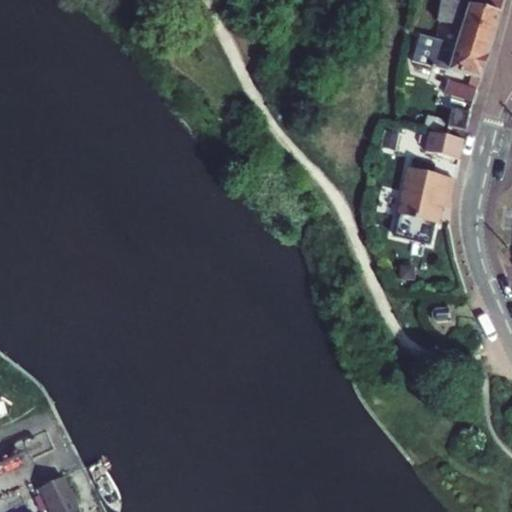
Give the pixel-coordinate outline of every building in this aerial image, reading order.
[(465,29),(461,41),(489,50),(503,0),(442,0),(439,22),(465,29)] [(489,50),(461,41),(459,47),(420,37),(412,62),(432,68),(432,69),(435,70),(435,69),(453,74),(453,72),(480,80),(489,50)] [(445,94),(473,103),(477,90),(449,81),(445,94)] [(470,113),(451,109),(447,127),(465,131),(470,113)] [(426,153),(459,161),(463,140),(430,133),(426,153)] [(407,171),(398,217),(438,225),(444,195),(450,196),(454,179),(407,171)] [(432,314),(433,320),(437,323),(449,322),(450,322),(451,322),(450,320),(450,319),(449,319),(449,311),(449,310),(450,310),(449,309),(449,308),(447,309),(435,310),(432,314)] [(27,496),(34,511),(79,511),(64,478),(27,496)]
